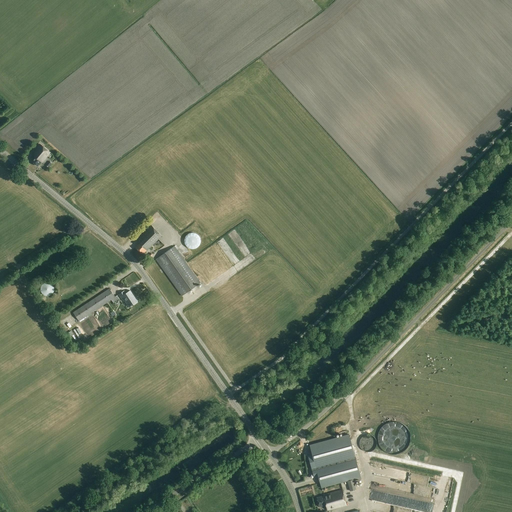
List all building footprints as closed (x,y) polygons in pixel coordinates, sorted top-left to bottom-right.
[(42,162),(50,152),(40,144),(32,154),(35,156),(31,161),(38,166),(41,162),(42,162)] [(143,254),(158,239),(161,235),(151,225),(136,240),(139,243),(135,247),(141,253),(142,253),(143,254)] [(234,229),(227,232),(230,238),(236,235),(234,229)] [(192,249),(193,249),(194,249),(195,249),(196,248),(197,248),(197,247),(198,247),(199,246),(200,245),(200,244),(200,243),(200,242),(200,241),(200,240),(200,239),(200,238),(200,237),(199,237),(199,236),(198,235),(197,235),(197,234),(196,234),(195,234),(195,233),(194,233),(193,233),(192,233),(191,233),(190,233),(189,234),(188,234),(187,235),(186,236),(186,237),(185,237),(185,238),(185,239),(184,240),(184,241),(184,242),(184,243),(185,243),(185,244),(185,245),(186,246),(187,247),(188,248),(189,248),(189,249),(190,249),(191,249),(192,249)] [(181,296),(200,283),(174,246),(156,259),(181,296)] [(214,259),(215,258),(212,255),(213,255),(209,250),(206,252),(210,259),(212,257),(214,259)] [(47,296),(48,296),(49,296),(50,296),(51,295),(52,294),(53,293),(54,292),(54,291),(54,290),(54,289),(54,288),(54,287),(54,286),(53,286),(53,285),(52,285),(52,284),(51,284),(51,283),(50,283),(49,283),(49,282),(48,282),(47,282),(46,282),(45,283),(44,283),(43,284),(42,285),(41,286),(41,287),(40,288),(40,289),(40,290),(40,291),(41,291),(41,292),(41,293),(42,293),(42,294),(43,294),(43,295),(44,295),(44,296),(45,296),(46,296),(47,296)] [(115,297),(109,289),(73,313),(79,321),(111,300),(113,303),(119,299),(117,296),(115,297)] [(138,301),(131,291),(126,294),(125,291),(120,294),(125,301),(127,300),(131,306),(138,301)] [(308,456),(311,469),(314,479),(318,478),(321,489),(347,482),(350,491),(356,490),(354,480),(361,478),(349,434),(310,445),(312,454),(308,456)] [(381,475),(408,480),(410,472),(383,466),(381,475)] [(346,505),(342,489),(323,494),(323,496),(317,498),(319,507),(325,505),(327,510),(346,505)]
